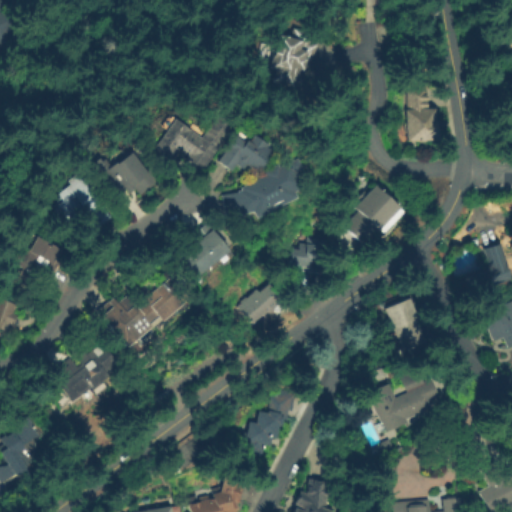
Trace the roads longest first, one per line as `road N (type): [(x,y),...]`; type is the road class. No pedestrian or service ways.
road 1 (residential): [(461,171),(440,219),(411,247),(47,511)]
road 2 (residential): [(0,365),(51,333),(78,286),(126,235),(192,194)]
road 3 (residential): [(323,311),(334,375),(260,511)]
road 4 (residential): [(411,247),(478,383),(494,388),(511,380)]
road 5 (residential): [(441,0),(461,171)]
